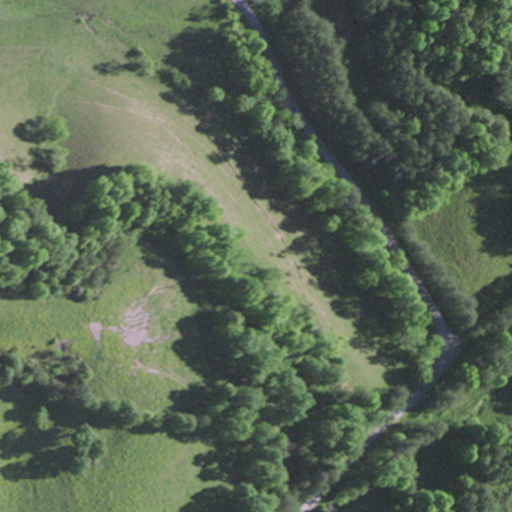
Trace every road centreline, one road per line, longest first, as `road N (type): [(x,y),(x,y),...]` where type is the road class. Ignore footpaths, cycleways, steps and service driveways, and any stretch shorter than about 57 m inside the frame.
road 1 (residential): [(400,257),(432,312),(437,364),(424,388),(303,511)]
road 2 (residential): [(400,257),(318,140),(237,0)]
road 3 (residential): [(400,257),(471,232),(511,192)]
